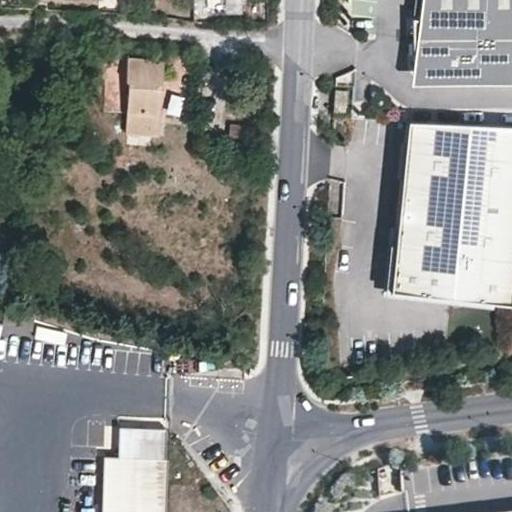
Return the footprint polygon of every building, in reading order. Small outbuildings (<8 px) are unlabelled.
[(511,0),(419,0),(418,16),(412,16),(412,58),(413,63),(417,67),(421,68),(426,68),(431,67),(436,66),(511,76),(511,0)] [(163,62),(126,59),(124,82),(128,83),(125,134),(158,137),(163,62)] [(334,89),(333,110),(345,111),(347,89),(334,89)] [(511,123),(407,118),(405,140),(401,175),(396,225),(391,277),(391,287),(409,289),(409,290),(492,298),(510,300),(511,285),(511,123)] [(401,175),(405,140),(400,139),(396,174),(401,175)] [(391,277),(396,225),(390,224),(384,276),(391,277)] [(391,287),(391,277),(384,276),(382,293),(391,287)] [(409,290),(409,289),(391,287),(382,293),(408,296),(409,290)] [(408,296),(492,305),(492,298),(409,290),(408,296)] [(34,317),(4,311),(2,323),(32,329),(34,317)] [(117,455),(103,455),(101,511),(164,511),(166,428),(118,427),(117,455)]
